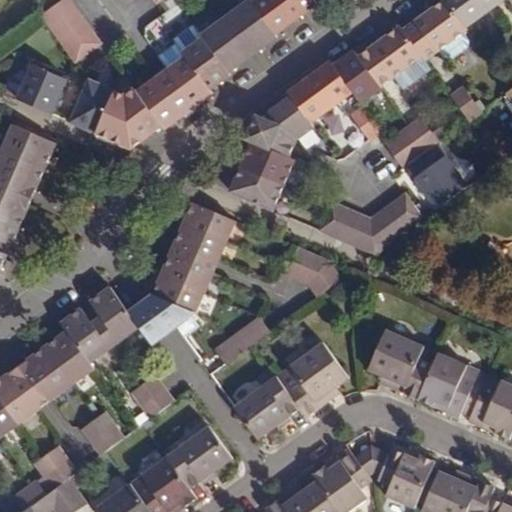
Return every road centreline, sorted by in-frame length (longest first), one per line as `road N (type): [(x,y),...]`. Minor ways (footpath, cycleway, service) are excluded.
road 1 (residential): [(395,0),(316,42),(198,134),(101,248)]
road 2 (residential): [(101,248),(269,477)]
road 3 (residential): [(511,467),(372,412),(348,420),(269,477)]
road 4 (residential): [(101,248),(0,322)]
